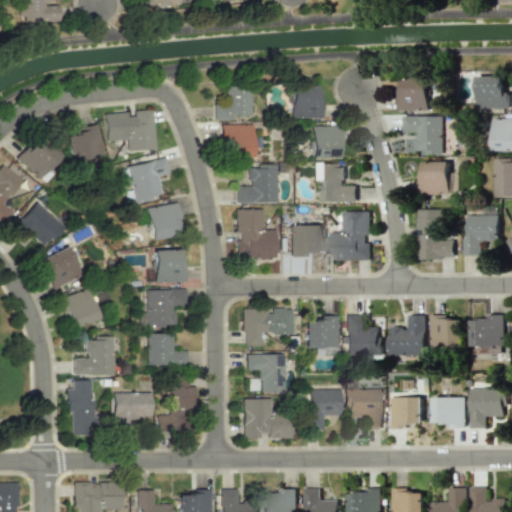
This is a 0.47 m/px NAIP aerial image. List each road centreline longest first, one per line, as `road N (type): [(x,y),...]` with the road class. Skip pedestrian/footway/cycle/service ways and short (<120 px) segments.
road 1 (residential): [(218,461),(212,223),(178,104),(156,90),(68,98),(41,105),(0,133)]
road 2 (residential): [(511,458),(0,462)]
road 3 (residential): [(511,284),(217,287)]
road 4 (residential): [(0,259),(28,301),(46,363),(46,511)]
road 5 (residential): [(401,286),(385,167),(358,81)]
